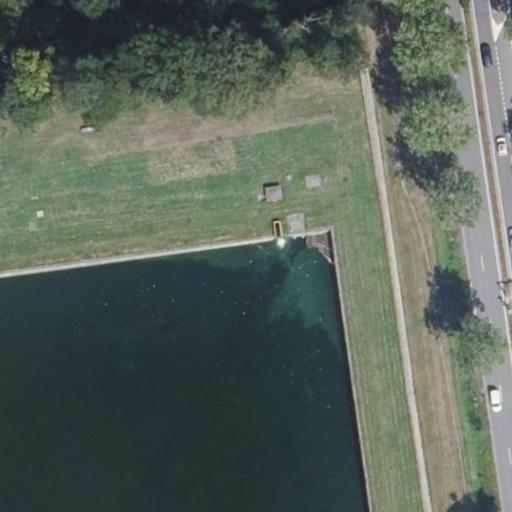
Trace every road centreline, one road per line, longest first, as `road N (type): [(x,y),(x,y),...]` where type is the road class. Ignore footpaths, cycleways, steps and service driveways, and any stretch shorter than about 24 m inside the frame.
road 1 (primary): [(444,0),(511,480)]
road 2 (secondary): [(511,208),(479,0)]
